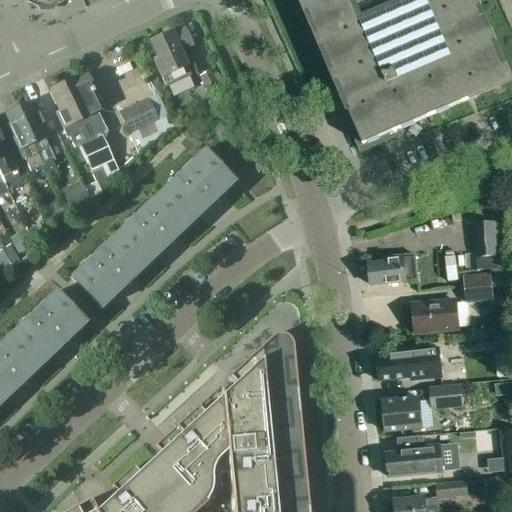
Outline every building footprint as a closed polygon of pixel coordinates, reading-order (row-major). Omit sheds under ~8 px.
[(354,129),(354,137),(361,152),(400,135),(398,130),(511,82),(509,78),(511,77),(506,65),(504,65),(494,43),(496,42),(491,30),(489,30),(479,8),(482,7),(478,0),(299,0),(301,1),(298,2),(304,15),(306,14),(316,36),(313,37),(319,50),(321,49),(331,71),(328,72),(334,85),(336,84),(344,103),(345,103),(361,115),(356,121),(354,129)] [(171,34),(149,44),(156,60),(153,62),(161,78),(165,88),(190,76),(186,67),(179,52),(192,46),(184,30),(172,35),(171,34)] [(202,77),(213,102),(224,97),(213,72),(202,77)] [(77,81),(64,87),(100,166),(108,182),(114,178),(117,174),(100,137),(94,126),(101,123),(97,114),(101,112),(86,78),(77,82),(77,81)] [(73,150),(78,148),(89,172),(100,166),(64,87),(49,93),(58,113),(55,115),(66,140),(68,139),(73,150)] [(128,137),(142,130),(158,123),(147,101),(118,115),(128,137)] [(25,104),(16,108),(37,154),(48,149),(44,140),(48,138),(38,114),(35,115),(30,105),(28,106),(25,104)] [(22,160),(37,154),(16,108),(8,111),(7,115),(5,116),(10,126),(7,128),(22,160)] [(223,117),(211,122),(220,143),(232,137),(223,117)] [(0,179),(2,183),(9,179),(10,181),(14,179),(9,166),(12,165),(0,138),(0,179)] [(159,195),(189,227),(233,185),(203,154),(159,195)] [(42,165),(46,175),(55,172),(50,161),(42,165)] [(38,179),(46,175),(42,165),(34,168),(38,179)] [(100,166),(89,172),(97,188),(108,182),(100,166)] [(14,190),(10,180),(9,179),(2,183),(6,193),(14,190)] [(73,212),(75,218),(92,202),(80,180),(61,190),(73,212)] [(189,227),(159,195),(115,237),(144,269),(189,227)] [(69,219),(62,208),(47,217),(54,228),(69,219)] [(45,219),(27,230),(35,245),(53,234),(45,219)] [(476,258),(498,256),(494,222),(473,224),(476,258)] [(10,238),(19,254),(35,245),(26,229),(10,238)] [(144,269),(115,237),(70,279),(100,311),(144,269)] [(0,251),(0,266),(2,269),(5,274),(21,263),(10,245),(2,250),(0,251)] [(372,287),(417,283),(441,281),(439,254),(414,256),(383,259),(384,264),(369,265),(370,276),(368,277),(369,283),(371,284),(372,287)] [(491,287),(465,290),(467,304),(493,302),(491,287)] [(10,336),(40,367),(84,325),(55,294),(10,336)] [(456,303),(413,307),(415,335),(458,331),(456,303)] [(0,345),(0,404),(40,367),(10,336),(0,345)] [(227,381),(228,380),(233,385),(225,393),(232,473),(228,473),(231,511),(307,511),(291,348),(291,346),(290,344),(289,342),(288,340),(287,339),(285,338),(283,337),(281,337),(279,336),(277,336),(275,337),(274,337),(272,338),(270,340),(226,380),(227,381)] [(496,355),(511,353),(511,337),(494,339),(496,355)] [(390,360),(377,361),(379,383),(419,379),(417,354),(408,355),(390,356),(390,360)] [(220,474),(228,473),(232,473),(225,393),(219,388),(154,448),(160,453),(138,473),(132,468),(111,488),(116,493),(95,511),(94,511),(89,501),(67,511),(196,511),(223,488),(222,487),(221,488),(220,474)] [(460,388),(430,389),(432,412),(462,410),(460,388)] [(419,400),(382,403),(385,434),(422,431),(419,400)] [(511,473),(511,434),(503,435),(507,474),(511,473)] [(441,449),(426,450),(418,451),(418,450),(399,452),(400,455),(386,456),(389,479),(443,473),(441,449)] [(509,478),(484,480),(486,498),(510,495),(509,478)] [(467,484),(436,487),(437,500),(468,497),(467,484)] [(425,511),(425,501),(394,504),(394,511),(425,511)]
